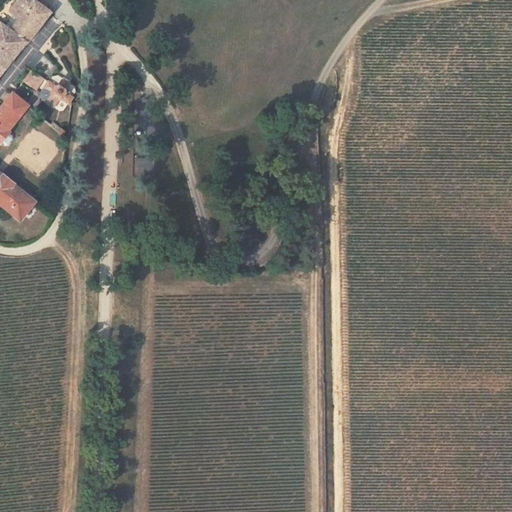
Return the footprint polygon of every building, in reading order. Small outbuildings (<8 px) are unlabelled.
[(0,0),(0,47),(2,46),(4,48),(26,20),(0,0)] [(30,56),(38,67),(47,60),(39,50),(30,56)] [(56,104),(64,92),(46,80),(38,92),(56,104)] [(10,91),(0,103),(0,209),(18,224),(35,201),(0,173),(0,141),(28,106),(10,91)] [(26,141),(28,138),(21,132),(19,136),(26,141)]
